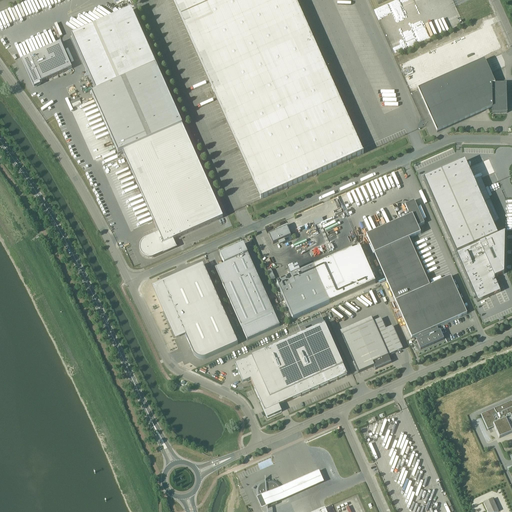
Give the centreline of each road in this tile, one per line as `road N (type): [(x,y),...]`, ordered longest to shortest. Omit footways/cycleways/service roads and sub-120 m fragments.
road 1 (unclassified): [(128,282),(446,141),(511,139)]
road 2 (tertiary): [(150,417),(68,242),(0,142)]
road 3 (unclassified): [(128,282),(61,158),(0,69)]
road 4 (unclassified): [(262,443),(238,401),(167,364),(128,282)]
road 5 (unclassified): [(339,409),(511,333)]
